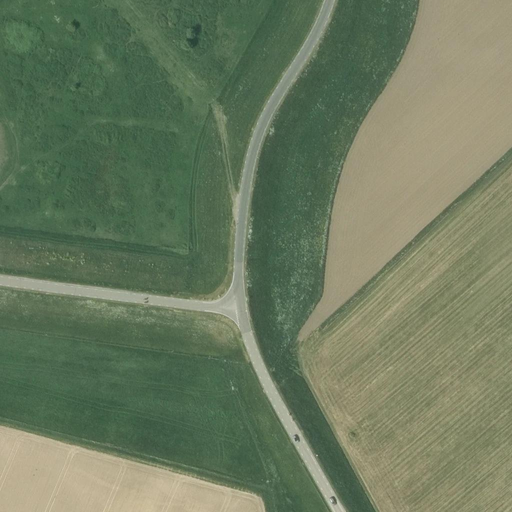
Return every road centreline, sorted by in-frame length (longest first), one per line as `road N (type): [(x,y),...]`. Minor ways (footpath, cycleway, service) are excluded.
road 1 (tertiary): [(242,308),(239,225),(257,131),(330,0)]
road 2 (unclassified): [(242,308),(0,282)]
road 3 (tertiary): [(335,511),(254,356),(242,308)]
